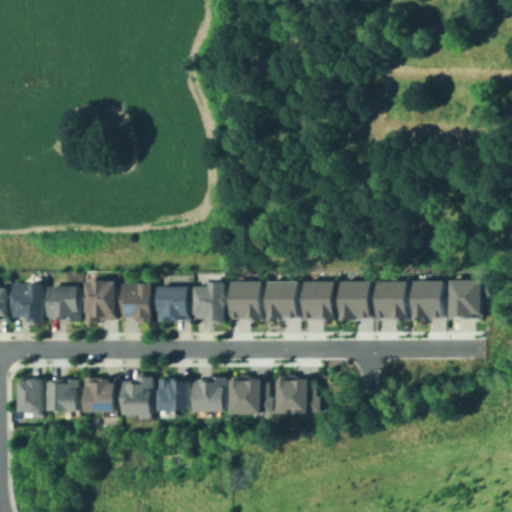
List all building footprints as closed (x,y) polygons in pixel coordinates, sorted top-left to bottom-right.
[(453,279),(483,278),(484,316),(464,316),(464,319),(453,319),(453,279)] [(308,280),(339,279),(340,320),(328,320),(328,316),(309,317),(308,280)] [(118,280),(118,318),(88,318),(88,280),(118,280)] [(160,281),(160,320),(146,320),(146,314),(127,314),(127,280),(160,281)] [(234,281),(265,280),(266,321),(254,321),(254,317),(235,318),(234,281)] [(345,280),(376,280),(376,317),(356,317),(356,321),(345,321),(345,280)] [(381,281),(413,280),(414,321),(401,321),(401,317),(382,318),(381,281)] [(418,280),(448,280),(449,318),(429,318),(429,321),(418,321),(418,280)] [(48,313),(48,316),(34,316),(34,313),(17,313),(17,281),(48,281),(48,313)] [(227,281),(227,322),(216,322),(216,319),(211,319),(211,316),(197,316),(197,286),(211,286),(211,281),(227,281)] [(271,281),(302,281),(303,318),(283,319),(283,322),(272,322),(271,281)] [(81,285),(82,322),(52,322),(51,285),(81,285)] [(191,285),(191,319),(162,319),(162,285),(191,285)] [(0,288),(10,288),(10,319),(0,319),(0,288)] [(156,374),(156,414),(126,415),(125,379),(139,379),(139,375),(156,374)] [(276,376),(316,376),(316,412),(276,411),(276,376)] [(76,408),(52,408),(52,380),(59,380),(59,377),(83,377),(83,406),(76,406),(76,408)] [(88,377),(119,377),(118,413),(88,413),(88,377)] [(230,377),(270,377),(271,410),(230,411),(230,377)] [(22,378),(44,378),(44,412),(22,412),(22,378)] [(192,378),(192,410),(162,410),(161,378),(192,378)] [(197,380),(226,379),(226,411),(198,411),(197,380)]
